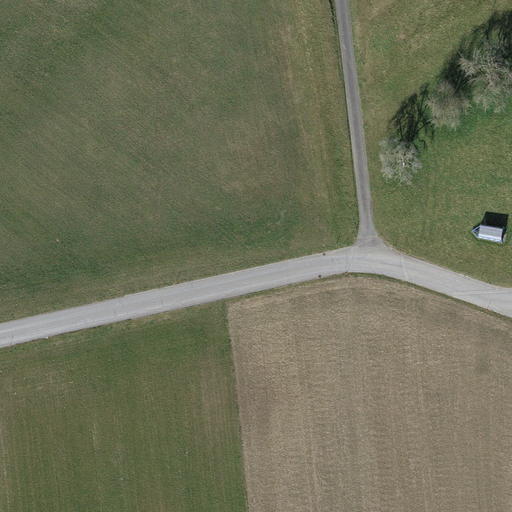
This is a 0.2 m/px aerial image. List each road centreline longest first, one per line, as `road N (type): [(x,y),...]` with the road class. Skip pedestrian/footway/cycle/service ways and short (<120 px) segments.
road 1 (unclassified): [(0,334),(293,267),(371,257)]
road 2 (residential): [(371,257),(341,0)]
road 3 (unclassified): [(371,257),(511,304)]
